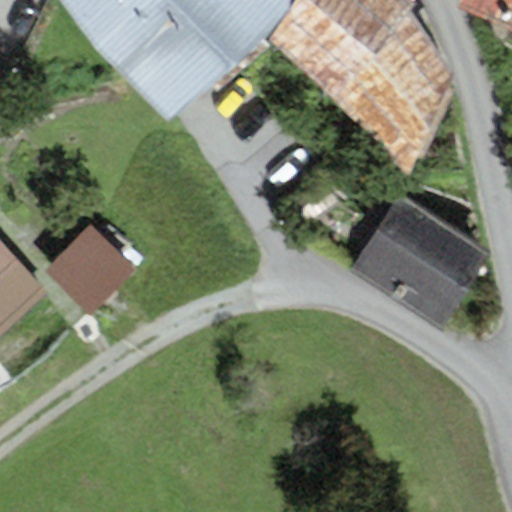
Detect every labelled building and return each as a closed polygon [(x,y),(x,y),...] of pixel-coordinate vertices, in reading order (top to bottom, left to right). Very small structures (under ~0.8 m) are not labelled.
[(65,0),(168,110),(287,0),(65,0)] [(395,0),(296,0),(267,32),(388,138),(461,59),(395,0)] [(511,0),(455,0),(456,1),(511,24),(511,0)] [(489,248),(398,192),(350,265),(440,323),(489,248)] [(0,333),(56,282),(0,220),(0,333)]
